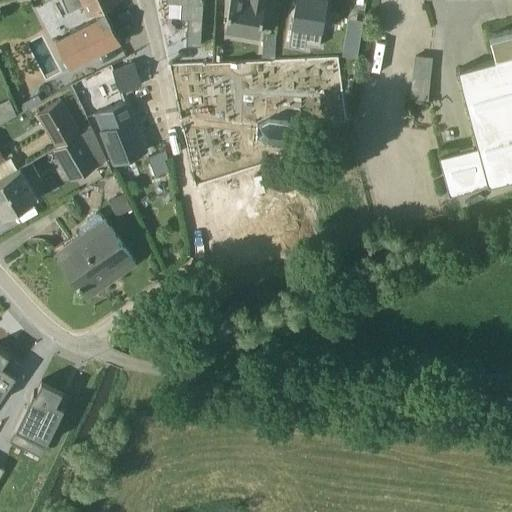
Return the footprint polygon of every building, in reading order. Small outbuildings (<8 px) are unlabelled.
[(86,14),(116,0),(42,0),(43,2),(46,0),(60,0),(66,12),(81,5),(86,14)] [(185,45),(199,46),(201,0),(174,0),(180,1),(179,19),(186,20),(185,45)] [(229,0),(225,29),(258,34),(263,0),(229,0)] [(294,0),(285,46),(305,49),(305,42),(307,30),(320,32),(325,0),(294,0)] [(55,39),(70,67),(119,42),(105,13),(55,39)] [(334,28),(330,54),(345,56),(350,30),(334,28)] [(511,28),(487,35),(494,59),(457,69),(476,145),(438,156),(448,194),(511,178),(511,28)] [(262,34),(261,58),(274,59),(275,34),(262,34)] [(276,96),(338,93),(336,56),(274,58),(276,96)] [(412,56),(408,98),(426,100),(430,58),(412,56)] [(119,92),(139,84),(132,63),(111,70),(119,92)] [(59,99),(35,113),(55,147),(79,133),(59,99)] [(97,130),(110,164),(145,151),(126,100),(97,111),(102,128),(97,130)] [(267,120),(255,125),(254,136),(265,143),(282,144),(292,140),(292,139),(293,127),(287,122),(267,120)] [(105,159),(90,127),(51,150),(69,180),(105,159)] [(146,157),(150,166),(166,159),(163,150),(146,157)] [(9,158),(0,162),(0,178),(16,170),(9,158)] [(0,215),(1,217),(36,197),(19,168),(16,170),(0,178),(0,215)] [(314,244),(297,188),(258,199),(265,226),(245,232),(254,262),(314,244)] [(130,209),(122,193),(106,201),(114,217),(130,209)] [(133,262),(99,213),(95,212),(85,219),(84,223),(78,228),(77,231),(80,235),(54,253),(75,284),(74,284),(79,291),(80,291),(84,296),(102,284),(100,279),(129,259),(132,262),(133,262)] [(0,395),(22,364),(0,349),(0,395)] [(40,454),(70,394),(40,379),(34,391),(32,390),(8,438),(40,454)]
